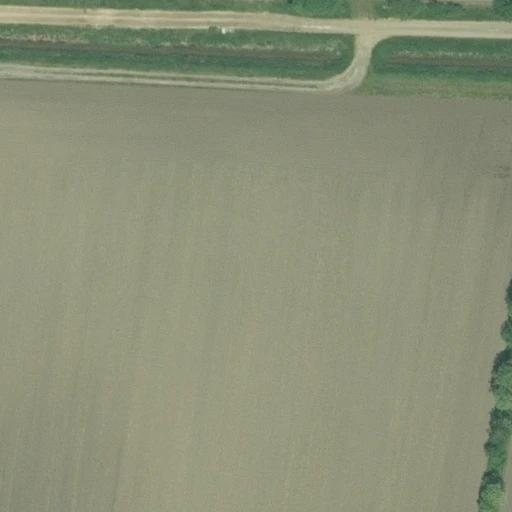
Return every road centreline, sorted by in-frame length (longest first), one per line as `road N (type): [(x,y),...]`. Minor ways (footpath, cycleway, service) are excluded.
road 1 (track): [(0,14),(296,27)]
road 2 (unclassified): [(296,27),(511,33)]
